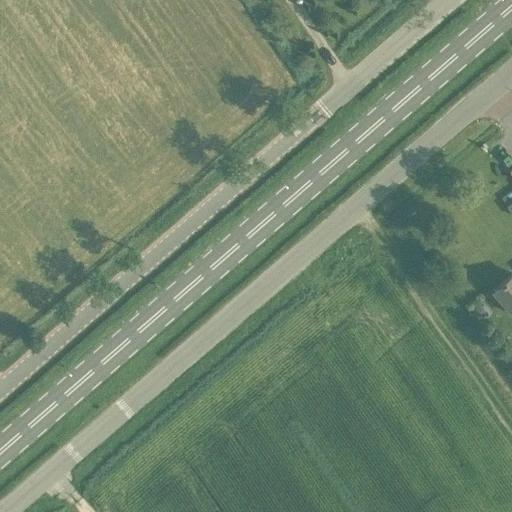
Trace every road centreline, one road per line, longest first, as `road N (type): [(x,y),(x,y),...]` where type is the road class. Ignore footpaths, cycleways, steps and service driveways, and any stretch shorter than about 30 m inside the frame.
road 1 (secondary): [(510,0),(0,440)]
road 2 (unclassified): [(3,511),(511,75)]
road 3 (unclassified): [(0,385),(448,0)]
road 4 (track): [(355,210),(511,433)]
